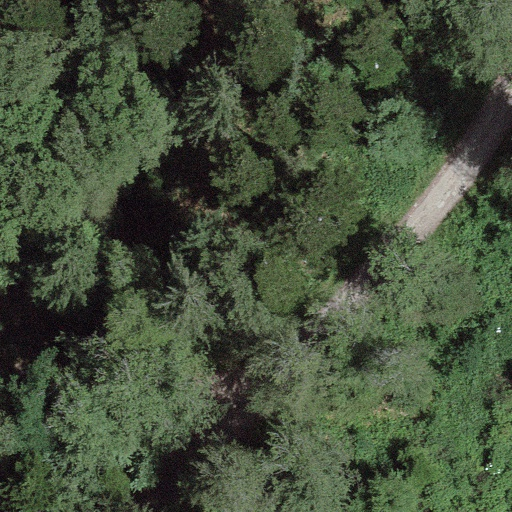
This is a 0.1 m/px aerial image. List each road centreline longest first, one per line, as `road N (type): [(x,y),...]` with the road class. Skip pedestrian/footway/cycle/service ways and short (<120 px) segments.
road 1 (track): [(151,511),(396,252),(511,86)]
road 2 (track): [(268,393),(0,376)]
